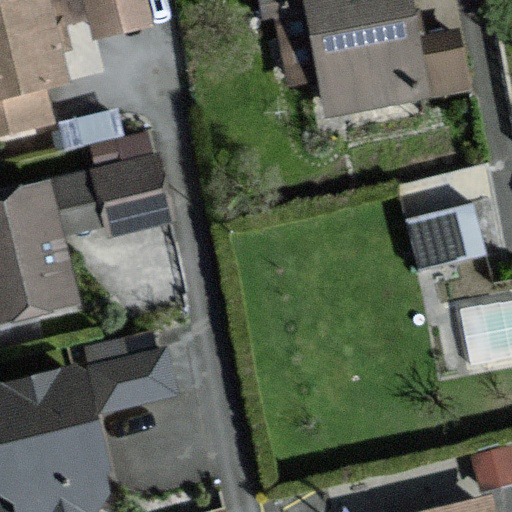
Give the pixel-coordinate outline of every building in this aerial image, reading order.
[(0,0),(0,134),(53,121),(45,90),(75,83),(53,0),(0,0)] [(145,0),(93,0),(101,32),(151,21),(145,0)] [(405,0),(259,0),(277,96),(317,89),(322,117),(464,91),(458,58),(418,66),(405,0)] [(153,154),(0,189),(0,340),(89,320),(70,240),(168,217),(153,154)] [(409,208),(419,257),(485,244),(475,195),(409,208)] [(164,352),(0,395),(0,511),(129,511),(102,414),(175,394),(164,352)] [(491,511),(490,503),(447,511),(491,511)]
